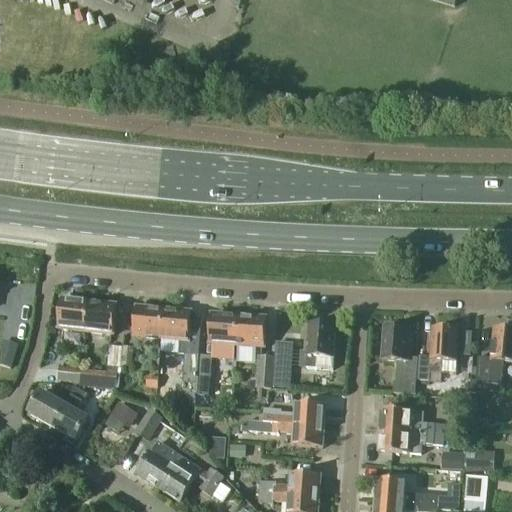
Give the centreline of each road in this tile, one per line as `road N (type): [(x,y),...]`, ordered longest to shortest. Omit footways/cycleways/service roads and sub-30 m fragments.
road 1 (primary): [(511,190),(292,187),(0,155)]
road 2 (primary): [(0,209),(159,227),(511,239)]
road 3 (residential): [(8,419),(35,352),(49,271),(360,298)]
road 4 (residential): [(345,511),(360,298)]
road 5 (residential): [(149,511),(25,440),(8,419)]
road 6 (residential): [(360,298),(511,301)]
